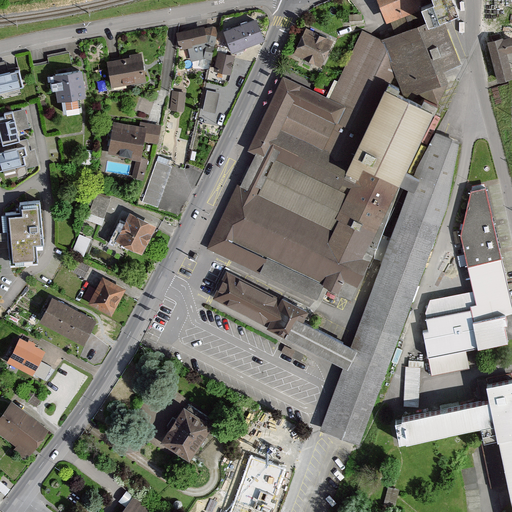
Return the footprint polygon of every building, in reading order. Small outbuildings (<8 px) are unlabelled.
[(463,0),(376,0),(385,22),(427,6),(433,20),(466,8),(463,0)] [(399,184),(409,188),(322,428),(362,443),(445,214),(461,143),(435,133),(413,175),(409,174),(439,112),(411,99),(451,84),(446,70),(462,64),(445,21),(383,42),(360,31),(328,99),(282,77),(247,152),(254,156),(240,186),(236,184),(206,247),(319,300),(325,287),(336,292),(342,280),(359,288),(372,261),(362,256),(368,244),(370,245),(399,184)] [(256,22),(226,33),(234,54),(264,43),(256,22)] [(215,28),(209,26),(176,33),(180,51),(188,49),(191,62),(211,57),(217,36),(215,28)] [(293,57),(321,69),(333,41),(306,29),(293,57)] [(504,34),(487,39),(497,80),(511,76),(511,67),(508,51),(511,50),(511,33),(504,36),(504,34)] [(233,57),(218,53),(213,74),(229,78),(233,57)] [(143,56),(107,64),(112,90),(148,82),(143,56)] [(0,93),(25,87),(21,70),(0,74),(0,93)] [(87,98),(82,72),(54,77),(60,104),(87,98)] [(217,111),(220,89),(207,88),(204,109),(217,111)] [(184,93),(172,91),(170,110),(181,112),(184,93)] [(20,142),(12,113),(0,116),(0,133),(4,147),(20,142)] [(115,123),(108,155),(136,161),(132,179),(143,181),(147,160),(142,160),(145,144),(157,146),(161,127),(140,122),(139,128),(115,123)] [(174,145),(177,131),(165,129),(162,143),(174,145)] [(0,172),(27,166),(23,148),(0,153),(0,172)] [(156,208),(171,162),(157,157),(141,203),(156,208)] [(471,192),(463,235),(473,292),(431,300),(425,319),(428,331),(422,332),(431,377),(470,369),(466,352),(511,342),(507,326),(511,325),(509,315),(511,314),(511,307),(487,188),(471,192)] [(89,212),(104,218),(111,199),(96,194),(89,212)] [(4,233),(0,233),(0,241),(7,241),(9,265),(38,262),(36,244),(45,243),(41,201),(18,203),(19,212),(2,213),(4,233)] [(142,255),(157,226),(130,212),(115,241),(142,255)] [(74,249),(85,253),(92,236),(81,232),(74,249)] [(89,266),(74,259),(69,268),(85,276),(89,266)] [(310,313),(227,273),(213,300),(297,340),(310,313)] [(89,303),(113,316),(127,289),(103,277),(89,303)] [(52,298),(40,323),(84,345),(97,321),(52,298)] [(33,375),(45,351),(19,339),(8,363),(33,375)] [(419,368),(404,368),(403,406),(418,406),(419,368)] [(511,381),(490,386),(494,402),(399,421),(404,446),(499,426),(511,487),(511,381)] [(48,432),(11,402),(0,416),(0,434),(15,447),(11,452),(24,462),(48,432)] [(164,443),(192,461),(215,426),(187,408),(164,443)] [(154,511),(134,496),(122,511),(154,511)]
